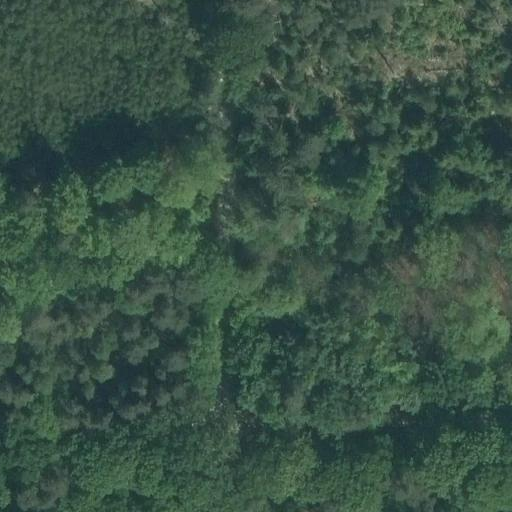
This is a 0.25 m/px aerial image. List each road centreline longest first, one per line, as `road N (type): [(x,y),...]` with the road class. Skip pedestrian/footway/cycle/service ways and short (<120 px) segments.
road 1 (track): [(220,427),(217,0)]
road 2 (track): [(511,423),(220,427)]
road 3 (track): [(220,427),(0,423)]
